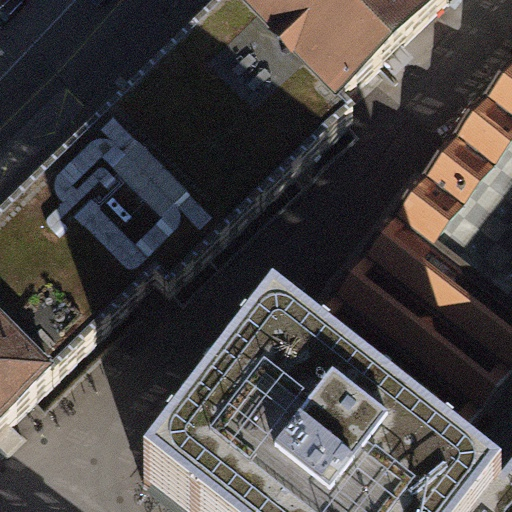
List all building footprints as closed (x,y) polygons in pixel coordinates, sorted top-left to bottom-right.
[(341,111),(452,0),(237,0),(232,6),(337,114),(341,111)] [(355,125),(341,111),(337,114),(232,6),(0,230),(0,442),(157,291),(168,303),(355,125)] [(448,455),(511,373),(511,78),(305,345),(448,455)] [(486,511),(500,495),(475,476),(448,455),(305,345),(266,315),(140,479),(183,511),(486,511)] [(511,511),(511,478),(500,495),(486,511),(511,511)]
